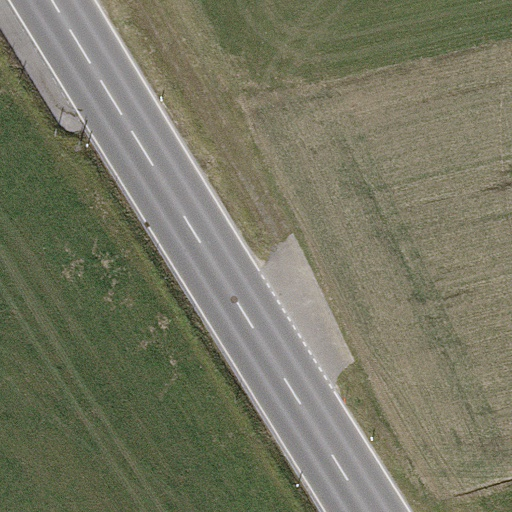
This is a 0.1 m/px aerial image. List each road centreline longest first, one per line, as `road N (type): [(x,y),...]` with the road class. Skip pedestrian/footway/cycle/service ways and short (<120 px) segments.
road 1 (tertiary): [(366,511),(49,0)]
road 2 (track): [(285,381),(293,248),(147,0)]
